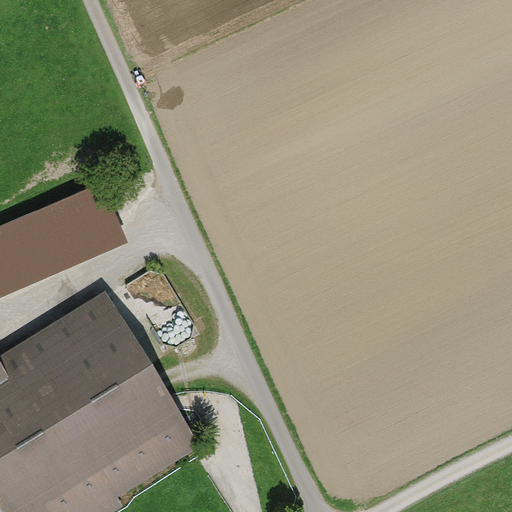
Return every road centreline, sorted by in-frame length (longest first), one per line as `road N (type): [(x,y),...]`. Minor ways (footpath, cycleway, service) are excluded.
road 1 (track): [(89,0),(322,511)]
road 2 (track): [(0,300),(17,307),(105,265),(183,212)]
road 3 (unclassified): [(511,449),(380,511)]
